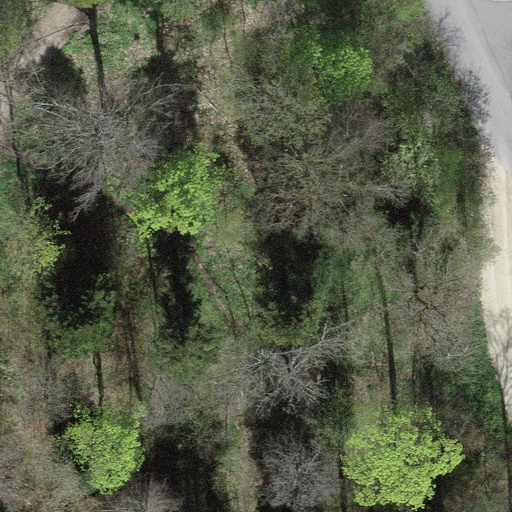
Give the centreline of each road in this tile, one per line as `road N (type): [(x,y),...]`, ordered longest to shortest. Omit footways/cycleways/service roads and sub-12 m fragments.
road 1 (unclassified): [(445,0),(511,166)]
road 2 (track): [(91,0),(0,117)]
